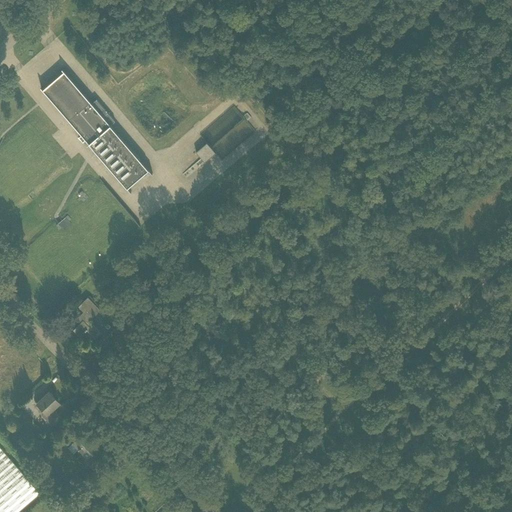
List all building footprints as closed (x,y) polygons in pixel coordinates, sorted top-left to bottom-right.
[(83,142),(86,139),(92,146),(131,192),(132,191),(128,187),(149,169),(152,173),(153,173),(111,124),(115,121),(97,99),(92,103),(62,68),(62,69),(64,71),(43,89),(41,86),(41,87),(47,94),(71,121),(79,131),(81,130),(83,133),(79,137),(83,142)] [(206,144),(195,153),(204,164),(215,154),(206,144)] [(89,320),(100,309),(88,297),(78,306),(84,311),(76,319),(80,323),(74,329),(80,336),(87,329),(95,338),(101,332),(89,320)] [(106,337),(111,342),(120,334),(115,329),(106,337)] [(52,424),(60,416),(52,408),(58,402),(48,391),(36,402),(45,411),(42,414),(52,424)] [(90,466),(100,456),(103,453),(98,448),(100,446),(85,430),(73,442),(87,458),(84,460),(90,466)] [(0,448),(0,511),(15,511),(38,493),(0,448)] [(48,471),(45,463),(39,466),(43,474),(48,471)] [(76,478),(70,484),(75,490),(82,484),(76,478)]
